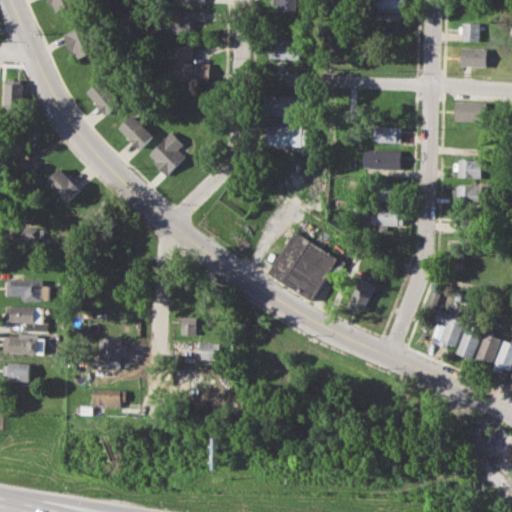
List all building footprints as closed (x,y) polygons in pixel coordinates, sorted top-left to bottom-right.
[(47,0),(79,0),(81,3),(56,13),(52,2),(49,3),(47,0)] [(297,0),(297,10),(278,10),(279,3),(272,3),(272,0),(297,0)] [(407,8),(406,0),(376,0),(376,7),(407,8)] [(165,9),(205,11),(205,21),(195,21),(195,33),(164,32),(165,9)] [(62,34),(89,22),(101,49),(77,60),(72,50),(70,51),(62,34)] [(464,22),(490,22),(489,42),(463,41),(464,34),(460,34),(460,26),(464,26),(464,22)] [(272,38),(306,39),(305,59),(271,57),(272,38)] [(176,44),(195,45),(194,58),(187,58),(186,63),(211,63),(210,81),(175,80),(176,44)] [(463,47),(488,48),(487,66),(462,65),(463,47)] [(87,90),(103,77),(123,101),(108,114),(87,90)] [(6,78),(25,79),(23,104),(5,103),(6,78)] [(269,94),(306,96),(306,115),(269,113),(269,94)] [(457,101),(488,102),(488,121),(456,120),(457,101)] [(119,126),(132,113),(154,135),(141,148),(119,126)] [(8,139),(29,119),(40,132),(19,151),(8,139)] [(268,124),(305,125),(304,144),(268,143),(268,124)] [(376,125),(402,126),(402,142),(375,141),(376,125)] [(455,127),(489,128),(489,147),(455,146),(455,127)] [(149,152),(172,129),(185,142),(180,148),(187,155),(168,175),(154,161),(156,159),(149,152)] [(364,148),(401,149),(400,168),(363,166),(364,148)] [(458,158),(483,158),(482,178),(459,177),(459,171),(454,171),(454,162),(458,162),(458,158)] [(46,180),(61,166),(83,188),(68,202),(46,180)] [(376,182),(405,183),(404,200),(376,200),(376,182)] [(457,184),(474,185),(474,182),(483,182),(482,200),(457,200),(457,184)] [(352,201),(369,202),(368,214),(352,213),(352,201)] [(376,206),(404,207),(403,224),(387,224),(387,230),(379,230),(379,224),(371,224),(372,213),(376,214),(376,206)] [(454,214),(483,214),(483,231),(453,230),(454,214)] [(12,225),(44,226),(43,238),(38,238),(38,243),(12,242),(12,225)] [(269,270),(282,251),(277,248),(283,239),(287,242),(296,228),(347,260),(339,272),(331,267),(312,297),(269,270)] [(348,265),(356,250),(363,254),(356,269),(348,265)] [(347,304),(361,275),(377,283),(366,307),(360,304),(358,309),(347,304)] [(7,277),(44,279),(43,299),(23,298),(23,295),(7,294),(7,277)] [(426,305),(431,290),(441,293),(435,308),(426,305)] [(7,305),(44,307),(44,322),(49,322),(49,330),(26,329),(27,322),(7,321),(7,305)] [(94,308),(126,310),(125,327),(93,326),(94,308)] [(440,312),(450,315),(452,310),(462,314),(460,319),(465,321),(456,346),(449,344),(448,347),(439,344),(446,322),(437,319),(440,312)] [(182,315),(197,316),(196,333),(181,332),(182,315)] [(433,335),(441,338),(445,325),(437,322),(433,335)] [(456,352),(466,325),(482,330),(472,358),(456,352)] [(476,358),(488,326),(496,330),(494,334),(501,337),(492,360),(486,358),(485,362),(476,358)] [(11,331),(23,331),(22,335),(47,336),(46,353),(4,351),(5,336),(10,336),(11,331)] [(103,336),(122,337),(122,343),(126,343),(126,354),(122,354),(121,367),(105,367),(106,360),(102,360),(103,336)] [(494,367),(505,339),(511,341),(511,337),(511,363),(510,368),(504,366),(502,370),(494,367)] [(201,341),(219,342),(218,361),(200,360),(201,341)] [(9,362),(31,363),(30,380),(8,379),(9,373),(3,373),(4,364),(9,364),(9,362)] [(93,388),(125,389),(125,400),(119,400),(119,406),(101,406),(101,412),(79,411),(79,405),(92,406),(93,388)] [(485,440),(500,424),(506,430),(508,428),(511,431),(511,475),(509,477),(497,466),(499,463),(486,451),(491,446),(485,440)]
